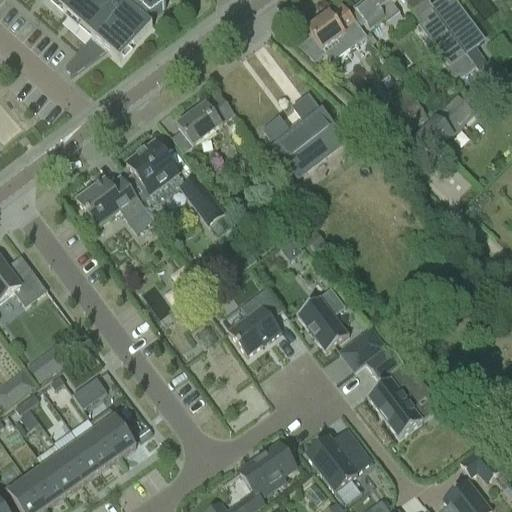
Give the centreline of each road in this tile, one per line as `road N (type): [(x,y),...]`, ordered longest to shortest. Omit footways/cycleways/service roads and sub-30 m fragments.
road 1 (track): [(235,8),(342,116),(511,265)]
road 2 (residential): [(1,185),(204,468)]
road 3 (residential): [(204,468),(327,383),(414,496)]
road 4 (residential): [(90,115),(246,0)]
